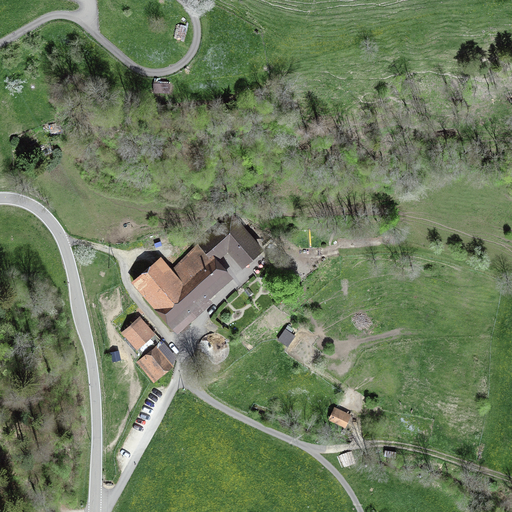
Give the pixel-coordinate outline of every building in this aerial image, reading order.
[(232,215),(212,231),(230,252),(242,265),(262,249),(232,215)] [(170,268),(161,258),(133,282),(151,302),(150,303),(177,334),(215,301),(211,296),(235,276),(221,260),(230,252),(212,231),(170,268)] [(146,330),(138,321),(124,333),(136,347),(134,349),(143,359),(155,349),(162,343),(153,333),(155,331),(150,326),(146,330)] [(295,335),(285,329),(278,340),(288,346),(295,335)] [(208,362),(213,363),(218,363),(223,361),(226,358),(229,354),(230,349),(230,344),(228,340),(224,336),(220,334),(215,333),(210,333),(206,336),(202,339),(200,344),(199,349),(201,354),(203,359),(208,362)] [(155,349),(143,359),(150,367),(145,372),(152,381),(171,365),(161,354),(160,355),(155,349)] [(329,420),(345,428),(351,415),(334,408),(329,420)]
